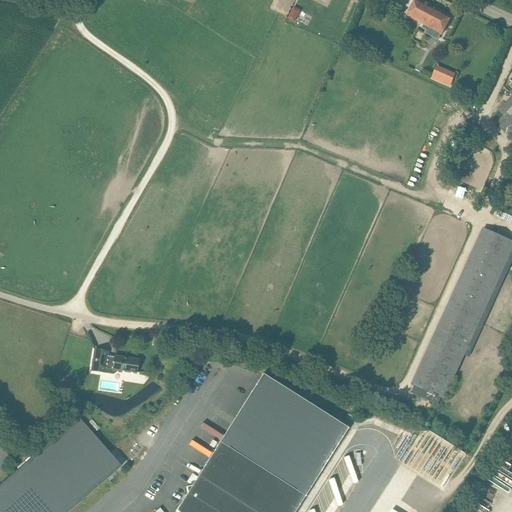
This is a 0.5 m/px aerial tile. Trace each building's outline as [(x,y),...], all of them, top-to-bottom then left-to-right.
[(452,17),(419,0),(415,0),(407,17),(442,35),(452,17)] [(301,10),(294,7),(288,19),(294,23),(301,10)] [(425,65),(420,76),(437,84),(442,73),(425,65)] [(511,98),(496,115),(510,128),(511,125),(511,98)] [(511,207),(489,197),(482,214),(511,227),(511,207)] [(412,384),(444,399),(511,250),(511,241),(483,228),(412,384)] [(155,337),(154,346),(161,347),(162,338),(155,337)] [(114,358),(114,359),(107,357),(108,352),(95,349),(91,370),(113,374),(117,371),(136,374),(138,361),(121,358),(114,357),(114,358)] [(294,511),(347,429),(262,375),(192,487),(186,488),(187,494),(176,511),(294,511)] [(0,511),(66,511),(120,465),(79,417),(0,486),(0,465),(9,458),(0,447),(0,511)] [(511,465),(500,458),(494,468),(511,479),(511,465)]
